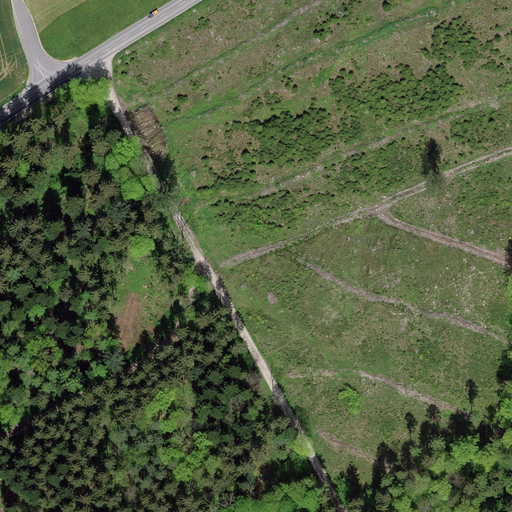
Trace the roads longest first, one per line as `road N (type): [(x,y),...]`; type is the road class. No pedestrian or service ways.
road 1 (track): [(86,62),(351,511)]
road 2 (track): [(208,264),(191,319),(161,353),(0,442)]
road 3 (tertiary): [(0,115),(187,0)]
